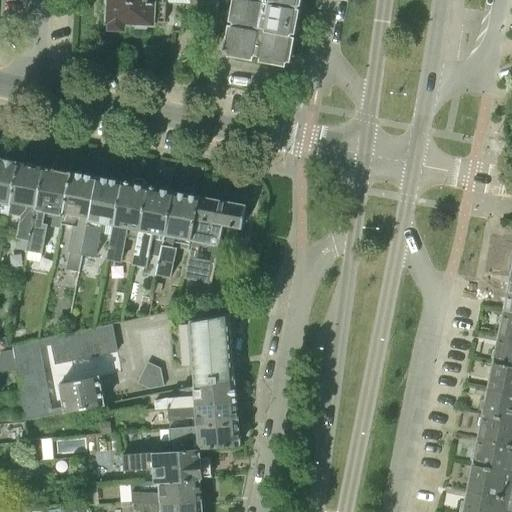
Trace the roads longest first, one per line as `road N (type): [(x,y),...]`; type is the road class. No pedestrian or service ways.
road 1 (residential): [(364,154),(33,90)]
road 2 (residential): [(354,229),(306,264),(260,511)]
road 3 (residential): [(393,511),(437,297),(401,233)]
road 4 (tertiary): [(354,229),(315,511)]
road 5 (tertiary): [(347,511),(401,233)]
road 6 (residential): [(426,91),(489,64),(501,0)]
road 7 (residential): [(333,0),(323,52),(370,107)]
